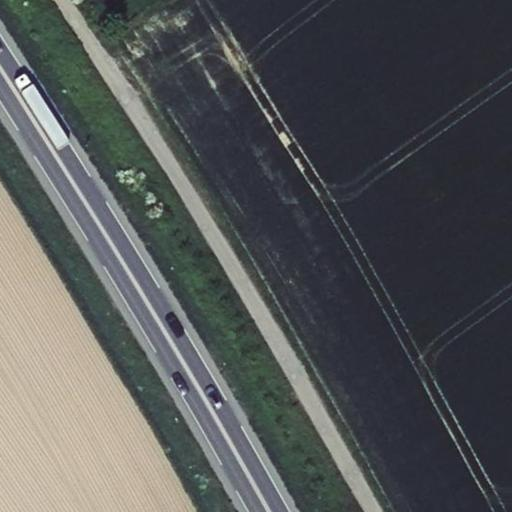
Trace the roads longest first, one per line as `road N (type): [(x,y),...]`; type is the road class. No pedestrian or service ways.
road 1 (track): [(64,0),(376,511)]
road 2 (primary): [(267,511),(0,69)]
